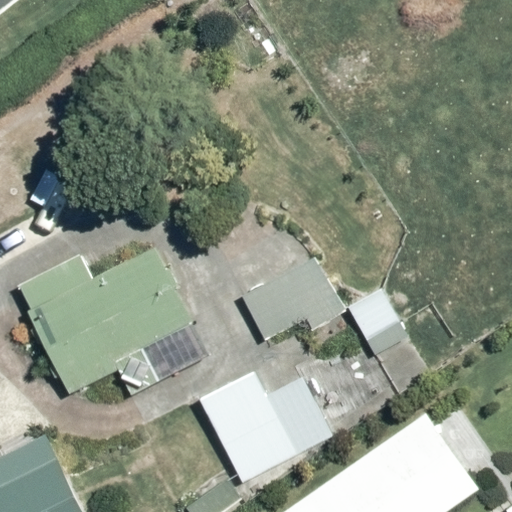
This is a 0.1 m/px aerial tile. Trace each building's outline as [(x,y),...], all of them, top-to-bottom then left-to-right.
[(0,0),(0,15),(19,0),(0,0)] [(94,268),(85,250),(21,283),(67,373),(78,394),(124,371),(139,400),(176,381),(158,344),(201,322),(157,236),(94,268)] [(323,262),(249,304),(271,344),(315,320),(318,327),(349,309),(323,262)] [(408,320),(389,286),(354,306),(373,340),(408,320)] [(192,500),(198,511),(230,511),(293,476),(285,463),(370,421),(340,359),(274,391),(263,370),(205,398),(241,472),(192,500)] [(442,412),(427,423),(424,418),(290,511),(450,511),(477,494),(469,482),(485,471),(442,412)] [(0,506),(3,511),(95,511),(87,496),(53,433),(0,460),(0,506)]
